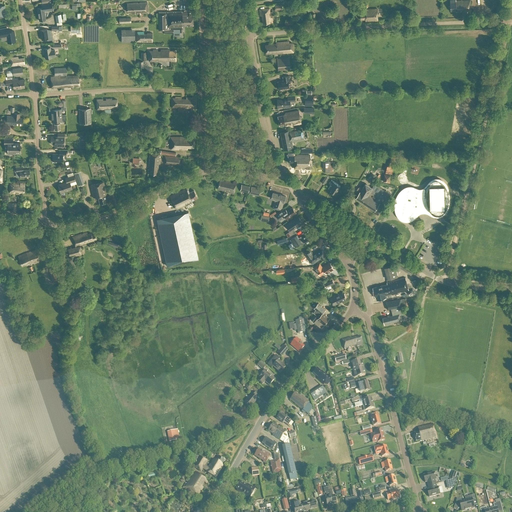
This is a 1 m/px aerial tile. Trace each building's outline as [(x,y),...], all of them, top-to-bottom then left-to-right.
[(465,12),(471,11),(470,0),(458,0),(456,1),(455,0),(450,0),(451,11),(456,11),(456,12),(462,12),(462,10),(465,10),(465,12)] [(140,13),(140,12),(143,12),(143,13),(148,12),(148,5),(147,5),(147,1),(127,3),(128,11),(130,11),(130,13),(140,13)] [(38,11),(39,20),(46,19),(45,10),(53,9),(52,3),(41,5),(42,7),(37,8),(37,11),(38,11)] [(262,24),(272,23),(272,18),(270,18),(269,9),(258,10),(259,16),(261,16),(262,24)] [(366,22),(378,21),(378,9),(366,9),(365,11),(361,11),(361,20),(366,19),(366,22)] [(170,29),(170,27),(182,27),(182,26),(188,26),(188,25),(193,25),(193,15),(187,15),(187,11),(167,11),(167,13),(158,13),(159,30),(164,30),(164,33),(173,33),(173,29),(170,29)] [(8,28),(0,29),(0,34),(1,35),(2,40),(7,39),(7,43),(16,41),(14,31),(8,32),(8,28)] [(42,40),(48,39),(47,29),(40,30),(42,40)] [(121,30),(121,42),(135,42),(134,29),(121,30)] [(152,41),(152,32),(146,32),(146,33),(144,33),(144,31),(136,31),(136,41),(152,41)] [(272,55),(293,52),(292,42),(288,43),(288,41),(268,43),(268,44),(264,45),(265,54),(271,53),(272,55)] [(50,47),(43,48),(44,55),(45,55),(45,58),(52,57),(52,56),(55,55),(54,50),(51,50),(50,47)] [(176,61),(176,51),(169,51),(169,49),(161,49),(161,51),(157,51),(157,49),(153,50),(153,51),(148,51),(149,61),(176,61)] [(11,66),(24,64),(24,58),(19,58),(18,57),(10,58),(11,66)] [(277,58),(278,71),(290,70),(288,57),(277,58)] [(54,68),(55,76),(51,76),(51,88),(54,88),(54,87),(57,87),(57,88),(62,88),(62,87),(68,86),(68,87),(72,87),(72,86),(80,85),(79,75),(67,75),(66,67),(54,68)] [(299,71),(300,78),(311,76),(310,69),(299,71)] [(288,84),(290,83),(289,75),(281,76),(282,80),(277,81),(278,90),(288,88),(288,84)] [(0,80),(5,80),(6,85),(13,84),(13,88),(24,87),(23,79),(16,80),(16,78),(13,79),(12,76),(0,77),(0,80)] [(290,101),(294,101),(294,96),(287,97),(287,99),(277,100),(277,107),(282,107),(283,108),(290,107),(290,101)] [(182,108),(190,108),(190,114),(192,114),(193,108),(196,109),(196,99),(193,99),(193,98),(186,97),(186,98),(181,98),(181,97),(175,97),(175,98),(172,98),(171,107),(177,108),(178,107),(182,107),(182,108)] [(304,97),(305,106),(313,105),(312,97),(304,97)] [(112,111),(119,111),(119,106),(117,106),(117,99),(111,99),(111,98),(106,98),(106,100),(103,100),(103,98),(96,99),(96,109),(112,110),(112,111)] [(61,115),(61,111),(62,111),(62,109),(65,109),(65,101),(61,101),(61,109),(54,109),(54,107),(50,107),(49,109),(49,113),(51,113),(51,116),(61,115)] [(78,109),(79,124),(91,123),(91,108),(78,109)] [(285,126),(301,123),(298,110),(284,112),(282,115),(277,116),(279,125),(285,124),(285,126)] [(22,125),(23,118),(19,117),(19,113),(14,113),(13,116),(8,116),(8,121),(14,121),(14,124),(22,125)] [(283,150),(292,148),(293,148),(291,140),(303,138),(301,130),(288,131),(280,132),(283,145),(283,150)] [(57,136),(50,136),(50,143),(54,143),(54,146),(64,146),(64,137),(64,134),(57,134),(57,136)] [(194,147),(194,137),(171,137),(171,149),(188,149),(188,147),(194,147)] [(20,154),(20,147),(20,143),(12,143),(12,139),(4,139),(4,144),(7,144),(7,149),(8,149),(8,154),(16,154),(16,153),(20,154)] [(62,155),(65,155),(65,151),(59,151),(59,153),(52,153),(52,161),(62,161),(62,155)] [(293,168),(296,168),(309,169),(309,154),(294,154),(293,152),(287,152),(287,162),(293,162),(293,168)] [(158,174),(159,168),(159,164),(160,164),(161,155),(150,153),(148,173),(158,174)] [(181,158),(164,156),(164,163),(164,164),(180,165),(181,158)] [(331,162),(323,162),(323,171),(333,172),(333,165),(331,165),(331,162)] [(16,167),(14,167),(14,168),(15,172),(19,171),(20,177),(30,176),(29,169),(23,170),(23,166),(16,167)] [(75,175),(76,181),(78,186),(84,184),(80,172),(74,173),(75,175)] [(71,182),(76,181),(75,175),(66,178),(67,181),(58,184),(61,193),(73,189),(71,182)] [(234,193),(237,184),(237,181),(234,180),(233,182),(230,181),(231,179),(226,178),(225,180),(220,179),(217,189),(234,193)] [(406,189),(403,190),(401,192),(399,195),(399,196),(398,197),(397,200),(396,204),(396,206),(396,207),(397,211),(398,213),(399,216),(400,217),(401,218),(403,219),(405,220),(407,220),(409,220),(411,219),(413,218),(415,216),(417,213),(418,211),(419,208),(427,207),(428,209),(429,211),(431,214),(433,216),(435,216),(437,217),(439,217),(441,216),(443,215),(445,213),(447,210),(448,209),(449,205),(450,203),(450,198),(450,196),(449,191),(448,187),(447,185),(445,183),(443,181),(441,179),(439,178),(436,178),(434,179),(431,180),(430,181),(429,182),(427,185),(426,187),(426,191),(417,191),(416,190),(414,189),(412,188),(411,188),(409,188),(408,188),(406,189)] [(335,194),(341,186),(336,183),(335,183),(331,181),(329,184),(330,185),(328,188),(331,190),(330,191),(335,194)] [(100,204),(107,202),(106,195),(107,195),(104,182),(90,185),(93,198),(98,197),(100,204)] [(24,192),(25,183),(10,183),(9,193),(14,193),(14,192),(17,192),(17,194),(20,194),(20,192),(24,192)] [(378,214),(386,202),(391,194),(385,190),(385,191),(374,184),(372,187),(365,183),(361,189),(357,195),(355,198),(374,210),(373,211),(378,214)] [(250,186),(241,184),(240,191),(248,193),(250,186)] [(252,185),(250,194),(258,196),(260,187),(252,185)] [(192,201),(198,198),(194,190),(188,192),(186,188),(170,195),(176,209),(193,202),(192,201)] [(273,192),(273,193),(272,199),(275,200),(273,208),(278,210),(282,208),(286,196),(273,192)] [(16,203),(7,203),(7,212),(16,212),(16,203)] [(285,208),(276,214),(279,219),(284,215),(287,219),(297,213),(293,207),(287,211),(285,208)] [(188,212),(160,218),(169,258),(165,258),(167,266),(198,259),(188,212)] [(291,231),(304,223),(299,216),(287,224),(291,231)] [(86,242),(96,239),(95,234),(92,234),(91,232),(88,233),(87,232),(82,233),(83,234),(81,235),(81,234),(71,237),(72,240),(74,239),(75,242),(73,243),(74,247),(67,249),(69,255),(75,254),(75,256),(81,254),(79,247),(76,248),(76,246),(86,243),(86,242)] [(297,235),(291,239),(296,246),(301,243),(301,244),(305,242),(306,243),(313,239),(309,233),(302,238),(302,237),(301,236),(299,238),(297,235)] [(109,244),(117,248),(119,244),(111,239),(109,244)] [(312,248),(305,252),(308,257),(309,256),(314,264),(315,263),(321,259),(322,259),(326,257),(321,249),(320,250),(319,249),(314,252),(312,248)] [(29,265),(43,261),(42,257),(39,258),(38,255),(41,254),(39,249),(27,253),(18,256),(21,266),(29,263),(29,265)] [(327,274),(334,269),(330,262),(322,266),(320,263),(314,267),(320,275),(325,271),(327,274)] [(395,265),(384,268),(388,280),(398,277),(395,265)] [(412,275),(413,273),(400,265),(399,267),(412,275)] [(50,272),(53,283),(59,281),(56,271),(50,272)] [(406,278),(394,280),(387,282),(388,284),(373,287),(376,298),(377,297),(377,300),(392,296),(391,295),(409,290),(406,278)] [(327,289),(331,287),(331,285),(334,283),(332,280),(327,282),(327,281),(323,283),(325,287),(327,289)] [(345,299),(346,298),(344,293),(342,294),(341,292),(330,297),(334,305),(339,303),(339,302),(342,301),(342,302),(345,300),(345,299)] [(391,308),(392,312),(402,310),(401,307),(407,305),(406,298),(401,299),(400,298),(386,301),(387,309),(391,308)] [(323,324),(329,318),(323,312),(325,310),(318,303),(315,307),(315,308),(314,310),(315,310),(313,312),(319,317),(317,319),(314,322),(320,327),(323,324)] [(402,310),(392,312),(393,315),(383,318),(384,325),(401,321),(400,314),(403,313),(402,310)] [(293,325),(294,331),(297,331),(298,333),(303,332),(303,330),(301,318),(298,318),(299,320),(295,321),(296,325),(293,325)] [(356,348),(363,346),(360,337),(351,340),(350,338),(342,341),(344,350),(356,346),(356,348)] [(299,353),(305,347),(300,343),(301,341),(297,338),(292,344),(291,343),(290,344),(291,345),(299,353)] [(277,353),(284,358),(289,350),(283,346),(282,348),(277,345),(274,348),(279,351),(277,353)] [(334,358),(336,363),(346,361),(344,355),(334,358)] [(276,356),(268,365),(272,369),(273,367),(280,374),(285,368),(278,361),(280,359),(276,356)] [(351,363),(353,370),(363,368),(361,361),(351,363)] [(257,366),(263,370),(266,367),(265,366),(266,365),(261,362),(260,362),(257,366)] [(363,368),(353,370),(355,378),(365,376),(363,368)] [(324,385),(330,378),(326,375),(321,371),(320,372),(317,369),(313,374),(321,381),(320,382),(324,385)] [(262,385),(265,382),(269,386),(275,380),(265,371),(259,377),(260,378),(257,381),(262,385)] [(355,382),(350,384),(351,389),(358,387),(360,393),(362,392),(369,391),(367,382),(356,385),(355,382)] [(309,394),(314,401),(326,393),(321,386),(309,394)] [(250,409),(258,400),(255,398),(257,396),(252,392),(250,394),(252,395),(244,404),(250,409)] [(295,404),(308,415),(313,409),(312,406),(308,404),(309,402),(304,398),(301,396),(300,397),(295,394),(290,400),(295,404)] [(353,403),(359,401),(359,403),(354,404),(355,408),(364,405),(373,403),(371,398),(359,401),(358,398),(352,400),(353,403)] [(374,409),(373,403),(364,405),(365,411),(356,413),(357,416),(363,415),(363,412),(374,409)] [(288,426),(291,421),(281,413),(277,419),(282,423),(284,421),(286,423),(285,424),(288,426)] [(373,426),(380,424),(377,413),(373,414),(374,418),(371,418),(373,426)] [(273,436),(279,440),(280,439),(284,442),(285,446),(282,447),(288,475),(289,475),(290,481),(297,479),(296,474),(291,453),(286,432),(273,424),(268,431),(274,435),(273,436)] [(420,442),(437,438),(433,425),(418,429),(420,433),(414,435),(416,442),(420,441),(420,442)] [(167,433),(169,442),(179,440),(177,431),(167,433)] [(375,434),(370,435),(373,443),(377,442),(377,443),(384,441),(381,431),(375,433),(375,434)] [(272,450),(275,444),(266,438),(262,443),(265,445),(265,446),(272,450)] [(376,455),(381,454),(382,457),(388,456),(386,447),(379,448),(379,446),(374,448),(376,455)] [(265,464),(270,455),(264,451),(263,452),(258,449),(255,456),(264,461),(263,462),(265,464)] [(274,461),(269,462),(272,474),(281,472),(278,457),(273,454),(274,461)] [(371,456),(358,459),(360,466),(373,463),(371,456)] [(185,485),(183,489),(186,491),(186,490),(198,498),(203,489),(201,488),(204,484),(206,485),(211,476),(216,478),(223,466),(222,465),(224,461),(216,457),(215,460),(213,459),(208,468),(205,467),(208,462),(200,457),(193,469),(201,474),(203,470),(206,471),(205,472),(209,474),(205,481),(195,474),(187,486),(185,485)] [(386,472),(392,470),(390,461),(381,463),(382,469),(385,468),(386,472)] [(427,482),(428,486),(436,484),(435,480),(436,480),(434,473),(423,476),(425,483),(427,482)] [(390,486),(396,485),(394,476),(385,478),(387,484),(389,483),(390,486)] [(457,479),(449,481),(451,489),(454,488),(457,479)] [(250,499),(255,489),(249,485),(248,487),(239,482),(236,488),(238,490),(237,492),(250,499)] [(436,484),(428,486),(429,490),(427,490),(429,498),(440,495),(438,488),(437,488),(436,484)] [(296,490),(287,492),(286,493),(288,498),(288,500),(292,499),(292,496),(297,495),(296,490)] [(398,491),(386,494),(388,500),(392,499),(392,500),(399,498),(398,491)] [(469,500),(466,501),(468,510),(475,509),(473,502),(476,501),(474,495),(468,497),(469,500)] [(356,510),(354,498),(345,500),(347,508),(350,507),(351,511),(356,510)] [(462,511),(468,510),(466,501),(461,502),(461,500),(457,499),(454,509),(458,510),(458,509),(461,508),(461,511),(462,511)] [(495,508),(491,509),(491,511),(498,511),(502,511),(499,500),(495,501),(496,504),(494,504),(495,508)] [(312,504),(308,505),(309,511),(316,509),(315,501),(312,502),(312,504)] [(300,502),(293,504),(294,508),(293,508),(294,511),(301,511),(301,507),(300,502)] [(304,506),(301,507),(301,511),(303,511),(309,511),(308,505),(307,502),(303,503),(304,506)]
